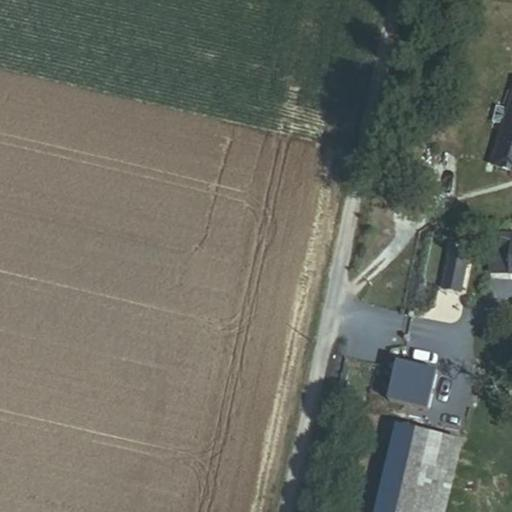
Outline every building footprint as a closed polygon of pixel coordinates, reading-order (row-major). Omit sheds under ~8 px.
[(495,123),(507,127),(511,112),(499,109),(495,123)] [(495,167),(511,172),(511,110),(511,112),(507,127),(495,167)] [(434,178),(417,174),(412,203),(428,206),(434,178)] [(444,292),(459,295),(470,251),(455,247),(444,292)] [(396,406),(432,413),(438,381),(402,374),(396,406)] [(423,511),(440,439),(398,429),(378,511),(423,511)] [(423,511),(449,511),(465,445),(440,439),(423,511)]
